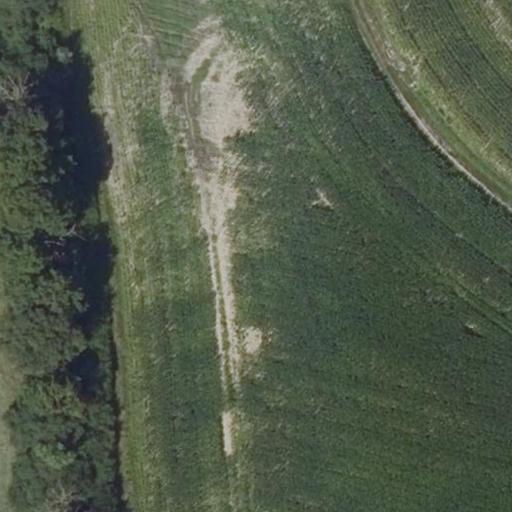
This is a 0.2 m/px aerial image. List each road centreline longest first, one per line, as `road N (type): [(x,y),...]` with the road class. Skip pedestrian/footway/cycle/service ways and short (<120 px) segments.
road 1 (track): [(148,511),(77,0)]
road 2 (track): [(511,203),(414,113),(358,0)]
